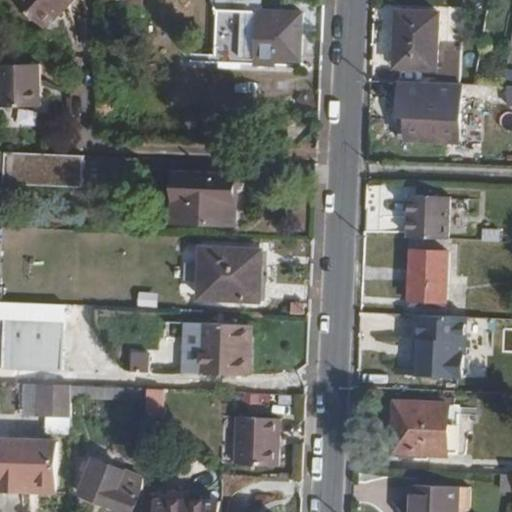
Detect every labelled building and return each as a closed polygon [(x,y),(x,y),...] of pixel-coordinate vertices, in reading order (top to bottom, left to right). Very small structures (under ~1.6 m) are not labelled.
[(17,0),(42,23),(62,0),(64,0),(68,3),(70,0),(17,0)] [(306,13),(220,10),(219,56),(303,60),(306,13)] [(441,69),(443,14),(402,12),(400,68),(441,69)] [(0,78),(41,79),(41,68),(0,66),(0,78)] [(0,110),(40,111),(41,79),(0,78),(0,110)] [(468,97),(415,95),(413,139),(466,140),(468,97)] [(414,117),(404,117),(404,138),(413,139),(414,117)] [(82,186),(83,155),(72,155),(4,151),(3,183),(82,186)] [(392,182),(429,184),(430,169),(392,168),(392,182)] [(174,172),(172,221),(232,224),(234,174),(174,172)] [(428,215),(429,184),(392,182),(391,214),(428,215)] [(511,240),(511,229),(485,229),(485,240),(511,240)] [(265,301),(266,266),(257,266),(258,250),(206,249),(204,298),(265,301)] [(257,266),(266,266),(267,250),(258,250),(257,266)] [(417,251),(416,301),(453,303),(455,253),(417,251)] [(0,317),(0,369),(62,372),(63,320),(0,317)] [(456,319),(392,317),(391,337),(456,340),(456,319)] [(185,323),(183,374),(247,375),(249,326),(185,323)] [(43,413),(73,415),(74,394),(74,386),(44,385),(43,413)] [(74,386),(74,394),(135,396),(136,388),(74,386)] [(454,405),(400,403),(399,450),(452,453),(454,405)] [(241,418),(238,463),(282,466),(283,420),(241,418)] [(59,490),(59,441),(4,441),(3,490),(59,490)] [(134,511),(140,497),(144,503),(145,477),(96,458),(82,493),(126,511),(134,511)] [(456,511),(458,484),(417,482),(415,511),(456,511)] [(144,511),(144,503),(140,497),(134,511),(144,511)] [(221,511),(222,503),(158,501),(157,511),(221,511)]
